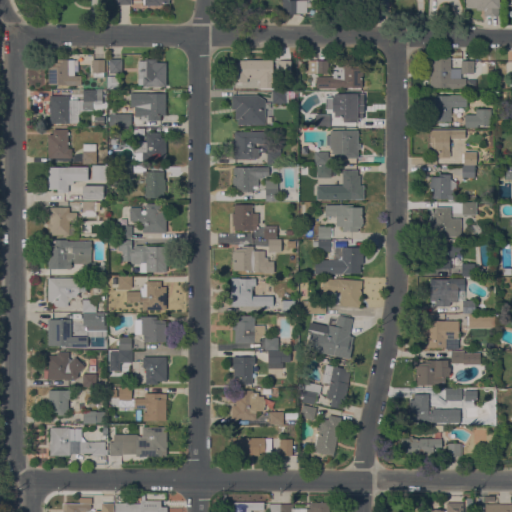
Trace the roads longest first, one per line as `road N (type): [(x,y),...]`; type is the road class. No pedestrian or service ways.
road 1 (residential): [(31,511),(32,480),(17,463),(15,35),(2,0)]
road 2 (residential): [(197,511),(203,0)]
road 3 (residential): [(511,36),(15,35)]
road 4 (residential): [(511,480),(32,480)]
road 5 (residential): [(362,511),(367,431),(395,285),(393,38)]
